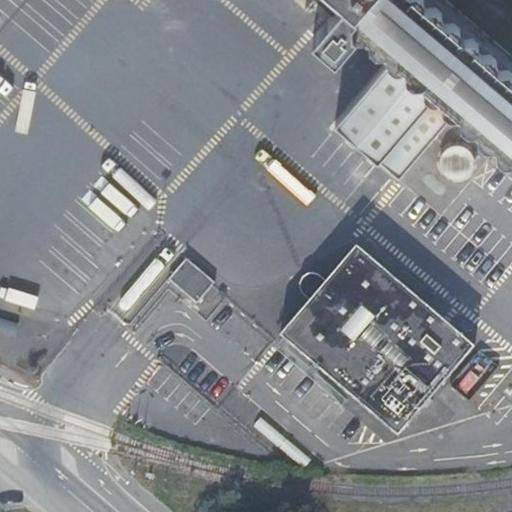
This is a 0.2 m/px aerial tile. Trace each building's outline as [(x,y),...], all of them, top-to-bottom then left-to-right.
[(341,0),(314,31),(337,50),(357,26),(353,23),(353,13),(358,8),(356,6),(361,0),(341,0)] [(361,0),(356,6),(358,8),(353,13),(353,23),(357,26),(361,30),(368,29),(370,31),(371,40),(377,45),(386,44),(389,47),(336,116),(400,169),(450,108),(459,107),(461,108),(461,117),(468,123),(476,122),(479,126),(479,133),(486,139),(495,138),(498,141),(498,148),(505,155),(511,153),(511,64),(509,62),(501,62),(498,60),(498,52),(492,47),(484,47),(480,44),(479,37),(473,31),(466,32),(462,30),(461,21),(455,16),(447,16),(443,13),(443,5),(436,0),(428,0),(361,0)] [(457,176),(463,176),(465,175),(470,171),(472,168),(474,163),(475,157),(473,151),(472,148),(467,144),(462,141),(455,141),(449,142),(445,146),(442,152),(441,155),(441,161),(442,167),(446,172),(451,175),(457,176)] [(312,296),(282,332),(399,432),(475,343),(357,242),(327,277),(321,272),(314,269),(309,270),(305,272),(303,274),(301,280),(300,284),(301,286),(306,292),(312,296)] [(170,275),(198,299),(215,278),(187,254),(170,275)]
